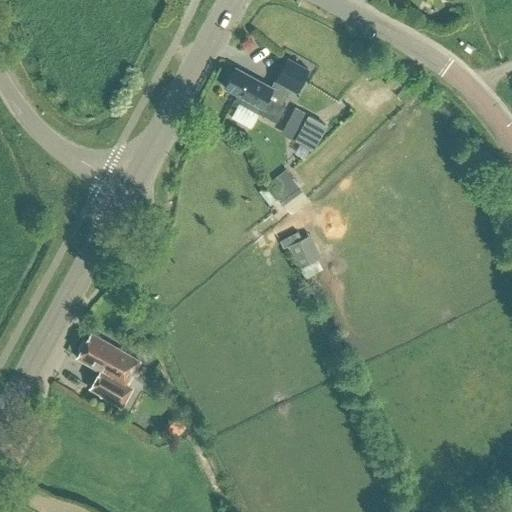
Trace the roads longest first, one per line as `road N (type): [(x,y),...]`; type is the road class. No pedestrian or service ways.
road 1 (tertiary): [(0,419),(127,187)]
road 2 (unclassified): [(511,139),(445,66),(330,0)]
road 3 (tertiary): [(127,187),(230,0)]
